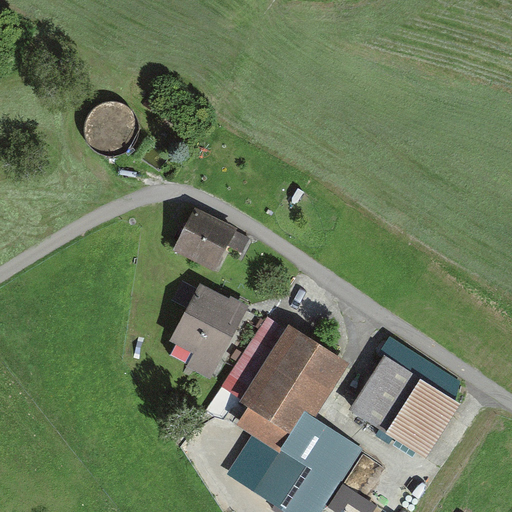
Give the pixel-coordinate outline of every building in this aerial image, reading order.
[(117,111),(108,110),(98,111),(90,116),(84,124),(80,133),(81,145),(85,154),(92,161),(101,165),(109,166),(118,165),(127,160),(133,152),(136,142),(136,132),(133,123),(126,116),(117,111)] [(231,273),(240,256),(183,227),(161,270),(203,292),(216,266),(231,273)] [(195,404),(232,330),(185,307),(155,367),(179,379),(172,393),(195,404)] [(278,464),(329,383),(273,348),(268,355),(249,343),(207,410),(223,420),(219,426),(278,464)] [(371,378),(340,428),(416,476),(447,426),(371,378)] [(248,511),(332,511),(356,477),(298,438),(248,511)]
